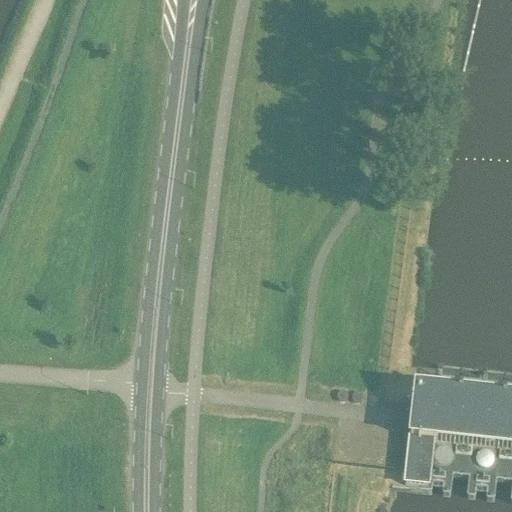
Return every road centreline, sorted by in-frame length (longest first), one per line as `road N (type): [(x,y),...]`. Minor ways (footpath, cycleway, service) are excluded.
road 1 (primary): [(192,16),(161,267)]
road 2 (primary): [(144,490),(153,466),(161,267)]
road 3 (unclassified): [(0,373),(142,386)]
road 4 (primary): [(161,267),(148,307),(142,386)]
